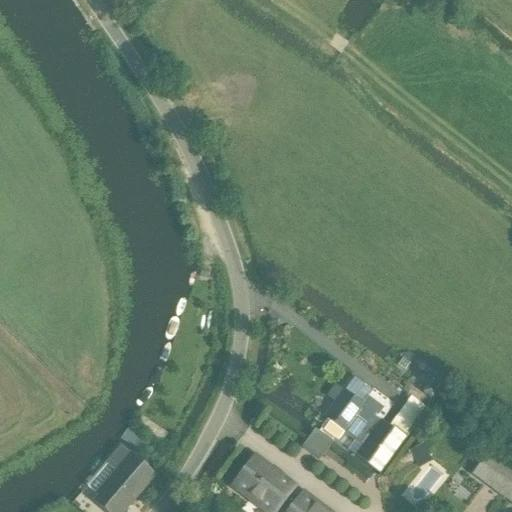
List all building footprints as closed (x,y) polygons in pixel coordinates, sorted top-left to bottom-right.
[(328,420),(321,429),(337,441),(344,432),(355,440),(373,415),(380,407),(367,398),(372,391),(354,378),(343,393),(334,386),(326,397),(335,404),(325,418),(328,420)] [(380,422),(355,457),(379,475),(404,440),(389,429),(380,422)] [(318,461),(331,443),(315,431),(302,449),(318,461)] [(409,453),(417,467),(429,460),(422,446),(409,453)] [(511,504),(511,463),(492,449),(472,475),(511,504)] [(93,504),(100,510),(101,511),(126,511),(148,486),(154,479),(155,478),(156,477),(155,476),(154,476),(146,469),(128,454),(95,493),(98,496),(93,502),(92,503),(93,504)] [(295,506),(286,500),(294,489),(255,459),(234,487),(267,511),(324,511),(302,496),(295,506)]
